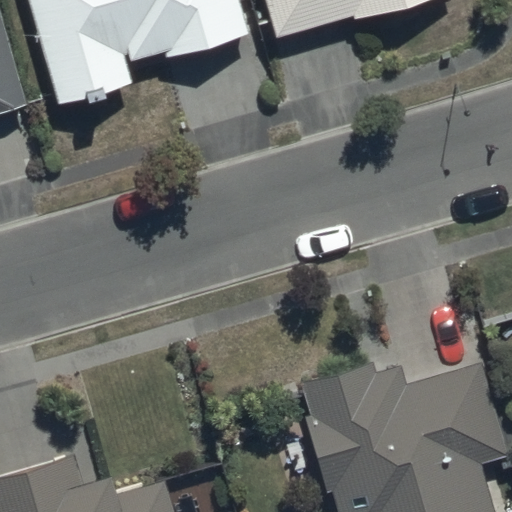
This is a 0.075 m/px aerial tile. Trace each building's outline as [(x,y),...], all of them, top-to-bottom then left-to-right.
[(26,0),(52,91),(127,70),(120,48),(159,37),(161,46),(246,22),(239,0),(26,0)] [(264,0),(271,24),(350,2),(350,5),(366,0),(264,0)] [(0,96),(20,91),(0,13),(0,96)] [(494,511),(478,453),(495,448),(499,462),(511,457),(511,429),(504,399),(492,402),(478,351),(399,373),(394,355),(370,362),(367,350),(297,370),(307,404),(298,407),(318,478),(325,476),(335,511),(494,511)] [(65,444),(0,461),(0,511),(172,511),(159,467),(112,481),(105,459),(72,469),(65,444)]
